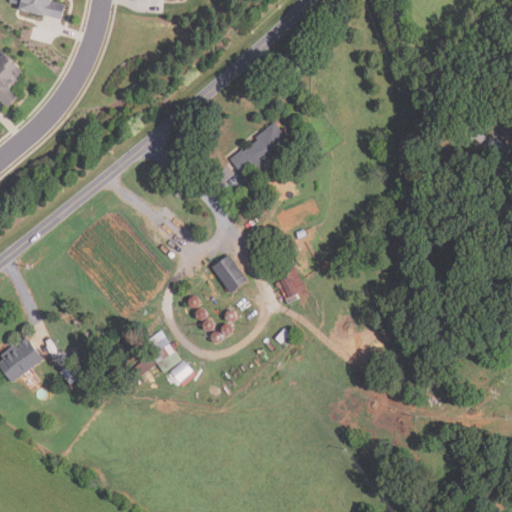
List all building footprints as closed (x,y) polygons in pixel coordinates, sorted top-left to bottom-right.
[(63,21),(67,5),(55,2),(55,0),(11,0),(11,3),(23,5),(22,11),(63,21)] [(20,97),(12,89),(20,82),(17,78),(24,72),(7,53),(0,59),(0,97),(9,107),(20,97)] [(511,147),(502,137),(506,133),(502,129),(511,118),(511,147)] [(230,158),(244,177),(290,143),(276,124),(230,158)] [(213,268),(231,294),(248,282),(230,256),(213,268)] [(306,290),(295,268),(277,277),(289,299),(306,290)] [(192,307),(191,306),(190,305),(189,303),(189,301),(190,299),(191,298),(193,297),(195,296),(197,296),(198,297),(200,299),(201,300),(201,302),(200,304),(199,306),(198,307),(196,308),(194,308),(192,307)] [(199,319),(198,318),(197,316),(196,314),(196,313),(197,311),(198,309),(200,308),(202,308),(204,308),(205,309),(207,310),(208,312),(208,314),(207,316),(206,318),(205,319),(203,319),(201,319),(199,319)] [(230,321),(228,320),(227,319),(227,317),(227,315),(228,313),(229,312),(230,311),(232,310),(234,310),(236,311),(237,313),(238,314),(238,316),(238,318),(237,320),(235,321),(234,322),(232,322),(230,321)] [(207,330),(206,329),(205,328),(204,326),(204,324),(205,322),(206,321),(208,320),(209,319),(211,320),(213,320),(215,322),(216,323),(216,325),(215,327),(214,329),(213,330),(211,331),(209,331),(207,330)] [(226,335),(225,334),(224,332),(223,330),(223,329),(224,327),(225,325),(227,324),(228,324),(230,324),(232,325),(234,326),(234,328),(235,330),(234,332),(233,334),(232,335),(230,336),(228,336),(226,335)] [(293,335),(285,329),(277,340),(285,346),(293,335)] [(165,373),(183,360),(163,330),(144,343),(165,373)] [(215,343),(214,341),(213,340),(212,338),(212,336),(213,334),(214,333),(216,332),(218,332),(219,332),(221,333),(223,334),(224,336),(224,338),(223,340),(222,341),(221,342),(219,343),(217,343),(215,343)] [(43,360),(27,337),(0,357),(0,367),(12,383),(43,360)] [(158,363),(127,388),(120,380),(151,355),(158,363)] [(198,375),(184,386),(172,372),(186,360),(198,375)] [(88,376),(82,366),(89,362),(95,373),(88,376)] [(81,377),(71,385),(61,371),(72,364),(81,377)]
